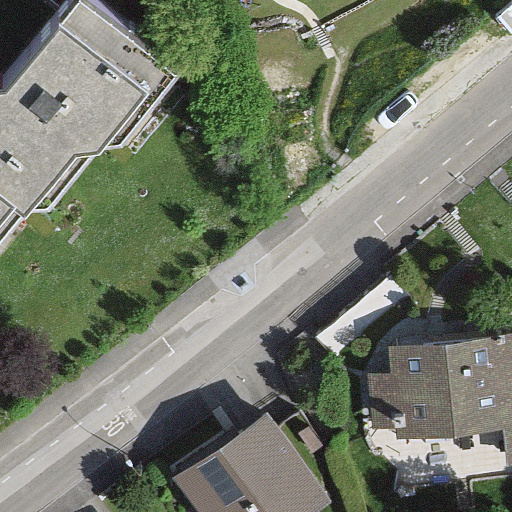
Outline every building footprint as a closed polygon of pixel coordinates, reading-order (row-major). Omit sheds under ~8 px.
[(0,91),(0,193),(25,215),(56,211),(95,155),(126,150),(178,76),(81,0),(78,0),(12,90),(0,91)] [(0,193),(0,249),(25,215),(0,193)] [(390,273),(316,333),(354,380),(380,359),(377,355),(425,316),(390,273)] [(410,344),(397,345),(404,424),(505,415),(508,454),(511,453),(511,353),(510,354),(508,334),(410,344)] [(274,426),(309,476),(333,459),(304,417),(299,410),(274,426)] [(274,426),(265,413),(241,430),(183,470),(212,511),(298,511),(322,495),(309,476),(274,426)]
